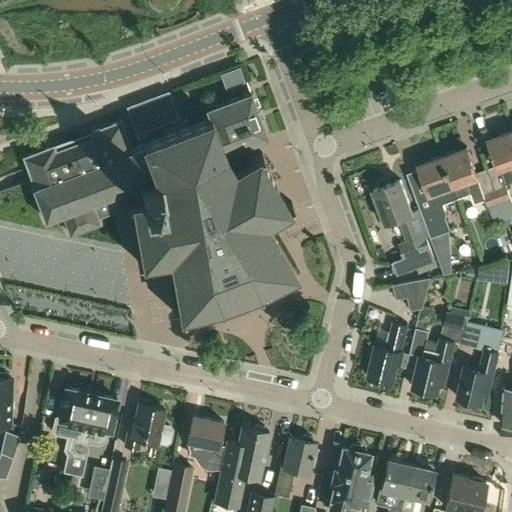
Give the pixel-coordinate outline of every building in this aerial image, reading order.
[(294,276),(298,274),(265,220),(293,203),(291,200),(287,202),(260,157),(263,154),(261,151),(248,159),(241,146),(240,145),(267,135),(250,91),(206,108),(210,117),(143,142),(145,145),(131,150),(119,120),(90,131),(92,137),(54,151),(52,145),(23,156),(35,187),(33,188),(45,219),(62,213),(70,234),(99,223),(91,202),(139,184),(142,200),(128,203),(128,206),(133,206),(142,258),(137,259),(138,263),(170,257),(181,319),(186,318),(185,314),(219,305),(220,309),(224,308),(222,303),(257,291),(259,295),(262,294),(260,289),(292,272),(294,276)] [(123,108),(132,133),(158,123),(149,98),(123,108)] [(511,200),(505,182),(511,179),(511,128),(489,137),(498,163),(487,167),(494,186),(504,215),(511,212),(511,200)] [(483,190),(481,185),(466,145),(443,153),(458,196),(474,190),(478,200),(485,197),(493,219),(504,215),(494,186),(483,190)] [(458,196),(443,153),(419,162),(428,188),(415,193),(429,233),(430,234),(450,227),(445,214),(446,210),(443,202),(458,196)] [(419,271),(437,264),(425,234),(429,233),(420,208),(412,211),(400,179),(374,188),(386,221),(398,216),(407,240),(399,243),(404,256),(392,261),(397,273),(416,266),(419,271)] [(422,306),(430,276),(394,283),(396,297),(408,295),(410,308),(422,306)] [(443,383),(454,340),(462,341),(469,316),(448,310),(444,324),(441,336),(440,341),(427,338),(423,354),(420,353),(413,385),(416,386),(418,389),(429,392),(433,390),(436,391),(439,382),(443,383)] [(501,345),(506,327),(468,318),(464,335),(501,345)] [(375,343),(375,345),(373,345),(370,346),(368,355),(370,357),(372,357),(368,374),(371,375),(370,379),(380,381),(380,377),(393,380),(397,364),(400,364),(404,350),(401,350),(407,324),(393,321),(387,346),(375,343)] [(488,393),(498,350),(485,347),(480,367),(464,364),(456,396),(481,401),(483,392),(488,393)] [(14,399),(9,399),(10,376),(6,376),(7,372),(0,371),(0,423),(9,424),(9,406),(14,406),(14,399)] [(511,380),(504,380),(500,422),(511,422),(511,380)] [(66,447),(71,449),(72,449),(75,436),(81,437),(91,392),(66,386),(60,415),(56,417),(54,428),(56,432),(64,433),(68,431),(69,432),(66,447)] [(116,397),(91,392),(81,437),(75,436),(72,449),(71,449),(70,453),(83,456),(87,440),(97,442),(104,438),(106,426),(109,427),(116,397)] [(124,444),(138,447),(140,436),(166,442),(169,439),(172,428),(169,424),(161,422),(164,407),(139,401),(136,416),(131,415),(124,444)] [(215,465),(221,467),(226,445),(218,443),(223,419),(192,412),(187,439),(192,440),(190,452),(195,453),(201,462),(204,464),(211,466),(215,465)] [(237,502),(244,471),(259,474),(268,428),(265,427),(264,423),(255,422),(253,425),(242,422),(237,443),(226,441),(226,445),(221,467),(215,498),(237,502)] [(290,432),(283,462),(280,462),(273,490),(287,493),(294,466),(308,469),(315,438),(313,438),(312,435),(303,433),(301,435),(290,432)] [(333,495),(329,509),(342,511),(344,511),(345,508),(361,511),(362,511),(370,480),(363,478),(369,452),(363,450),(363,448),(361,444),(353,442),(349,444),(349,447),(342,446),(337,469),(339,469),(336,480),(335,479),(331,494),(333,495)] [(0,475),(5,476),(12,456),(0,451),(0,475)] [(379,488),(391,490),(388,503),(385,511),(398,511),(410,461),(387,455),(379,488)] [(98,511),(99,511),(114,511),(126,460),(110,457),(98,511)] [(181,511),(192,464),(175,461),(165,507),(181,511)] [(421,464),(410,461),(398,511),(411,511),(412,509),(411,509),(414,496),(427,499),(434,467),(433,467),(433,466),(432,463),(423,461),(421,462),(421,464)] [(477,511),(485,480),(452,472),(444,505),(461,509),(460,511),(477,511)] [(251,493),(247,511),(269,511),(273,496),(251,493)]
